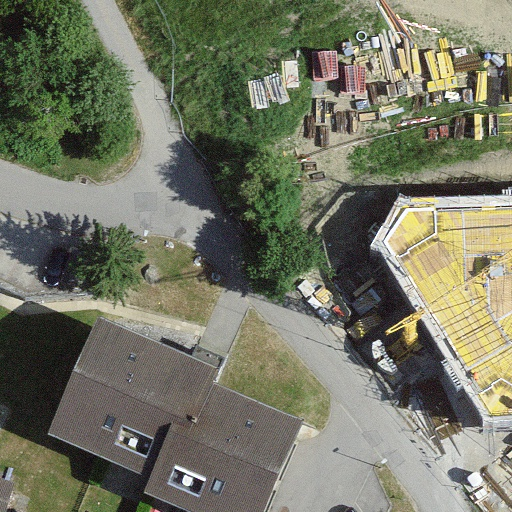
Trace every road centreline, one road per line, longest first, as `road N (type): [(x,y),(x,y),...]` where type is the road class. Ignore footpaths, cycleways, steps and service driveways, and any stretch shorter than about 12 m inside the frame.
road 1 (residential): [(439,511),(424,483),(183,184)]
road 2 (residential): [(183,184),(86,0)]
road 3 (residential): [(183,184),(92,218),(0,199)]
